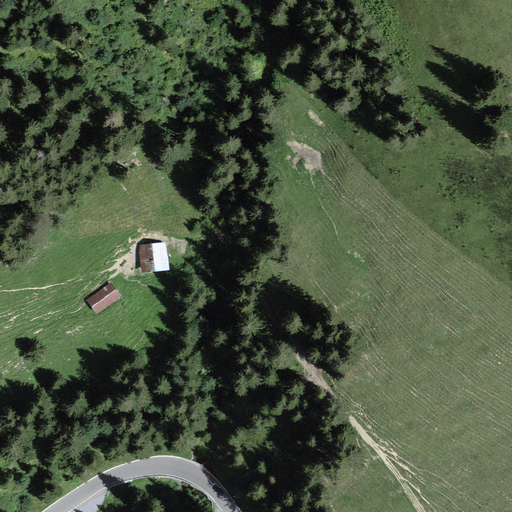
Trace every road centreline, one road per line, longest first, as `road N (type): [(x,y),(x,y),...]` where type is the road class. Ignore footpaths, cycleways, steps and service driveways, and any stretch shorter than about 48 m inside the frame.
road 1 (track): [(192,240),(222,238),(241,250),(273,317),(422,511)]
road 2 (secondary): [(232,511),(201,478),(169,466),(116,474),(58,511)]
